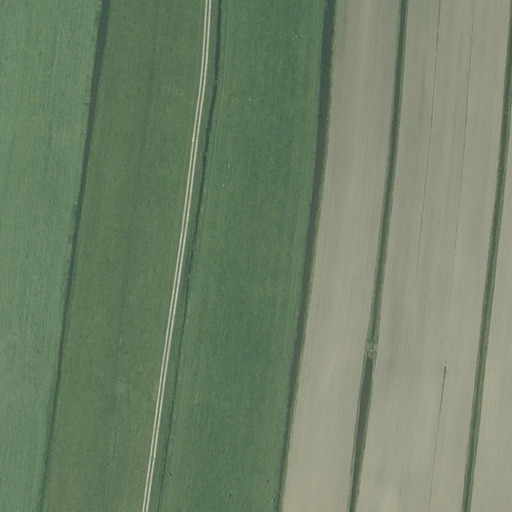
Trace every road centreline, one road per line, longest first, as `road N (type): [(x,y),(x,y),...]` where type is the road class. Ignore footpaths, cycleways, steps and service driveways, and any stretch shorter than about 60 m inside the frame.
road 1 (track): [(144,511),(207,0)]
road 2 (track): [(262,511),(305,198),(317,0)]
